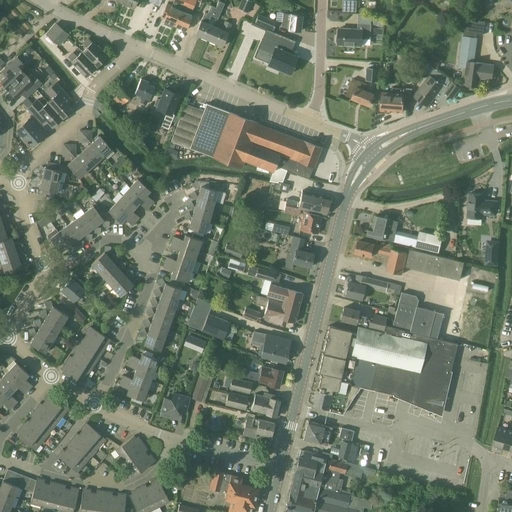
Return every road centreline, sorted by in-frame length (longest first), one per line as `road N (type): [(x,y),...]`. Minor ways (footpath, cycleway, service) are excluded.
road 1 (secondary): [(280,466),(345,199)]
road 2 (unclassified): [(308,121),(132,45)]
road 3 (residential): [(93,404),(150,283),(141,258)]
road 4 (residential): [(39,471),(124,486),(144,477),(173,439)]
road 5 (residential): [(90,90),(83,116),(23,165),(16,185)]
road 6 (unclassified): [(308,121),(320,90),(322,0)]
